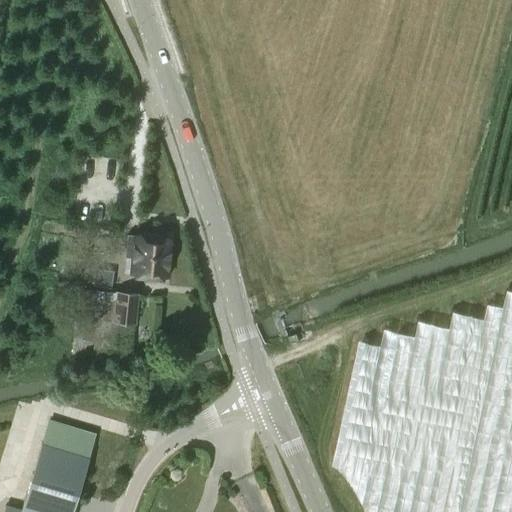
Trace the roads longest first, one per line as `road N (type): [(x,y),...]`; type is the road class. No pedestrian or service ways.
road 1 (tertiary): [(270,393),(244,335),(140,0)]
road 2 (unclassified): [(126,511),(151,459),(270,393)]
road 3 (tertiary): [(320,511),(270,393)]
